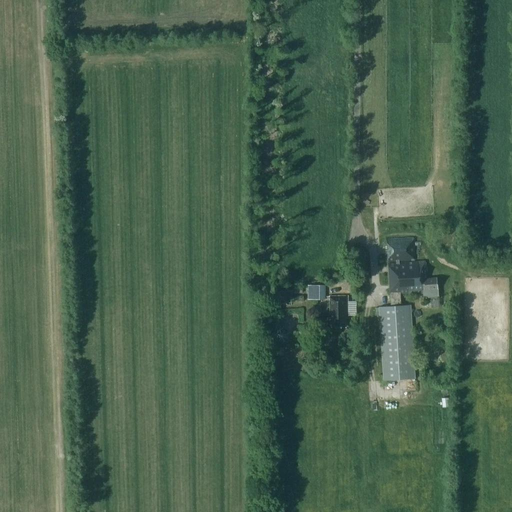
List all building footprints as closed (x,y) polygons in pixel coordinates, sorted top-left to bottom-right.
[(386,239),(388,261),(414,260),(413,237),(386,239)] [(378,307),(383,381),(414,379),(410,305),(402,306),(401,294),(423,293),(423,297),(438,296),(437,278),(426,279),(426,262),(388,264),(390,307),(378,307)] [(324,290),(307,291),(307,305),(325,304),(324,290)] [(330,317),(334,317),(335,329),(345,328),(345,316),(347,316),(347,297),(329,298),(330,317)] [(287,335),(285,331),(279,331),(276,334),(277,339),(279,342),(284,342),(287,339),(287,335)]
